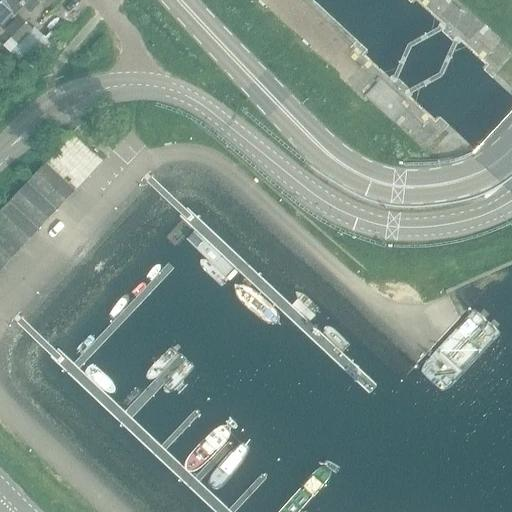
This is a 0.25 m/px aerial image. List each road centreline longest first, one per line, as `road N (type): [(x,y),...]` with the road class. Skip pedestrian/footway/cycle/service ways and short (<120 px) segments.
road 1 (residential): [(0,314),(134,172),(165,155),(207,155),(414,335)]
road 2 (tertiary): [(137,84),(168,88),(321,210),(350,224),(443,230),(480,222),(511,200)]
road 3 (primary): [(175,0),(315,142),(370,180),(409,187),(465,178),(511,152)]
road 4 (residential): [(117,511),(0,397)]
road 5 (tertiary): [(0,151),(63,96),(137,84)]
